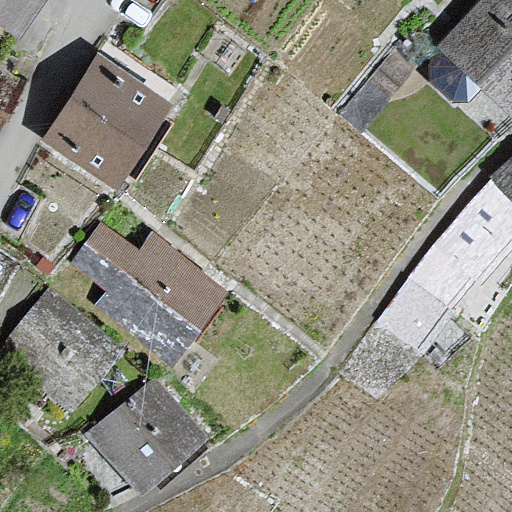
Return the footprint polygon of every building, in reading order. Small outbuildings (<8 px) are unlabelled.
[(0,0),(0,18),(18,31),(40,0),(0,0)] [(511,0),(488,0),(442,46),(507,111),(511,105),(511,0)] [(172,99),(94,56),(46,140),(124,184),(172,99)] [(436,242),(341,373),(381,398),(417,353),(454,304),(511,244),(511,159),(492,178),(436,242)] [(140,255),(104,226),(76,262),(112,290),(101,304),(172,359),(224,292),(154,238),(140,255)] [(116,354),(54,294),(5,345),(67,405),(116,354)] [(202,437),(157,382),(93,433),(138,488),(202,437)]
